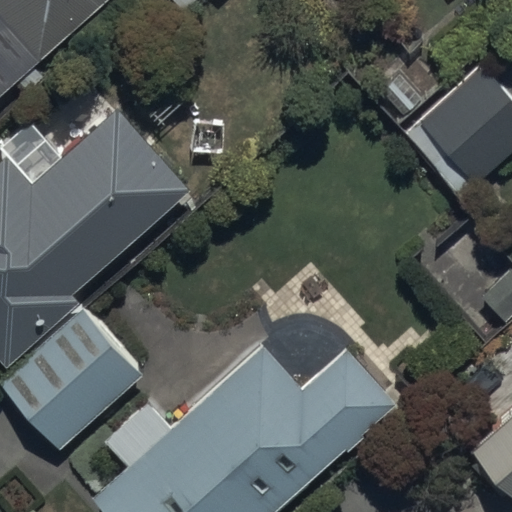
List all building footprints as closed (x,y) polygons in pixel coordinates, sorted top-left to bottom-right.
[(0,0),(0,95),(18,79),(28,90),(45,75),(35,64),(106,0),(0,0)] [(423,120),(484,188),(511,162),(511,96),(484,65),(423,120)] [(75,291),(191,187),(117,105),(33,181),(8,153),(0,160),(0,358),(6,365),(81,298),(75,291)] [(143,372),(82,305),(0,378),(0,380),(60,447),(143,372)] [(274,511),(397,400),(348,346),(305,385),(265,342),(174,425),(149,398),(105,438),(128,463),(92,497),(105,511),(274,511)] [(511,421),(497,435),(475,454),(511,494),(511,421)]
